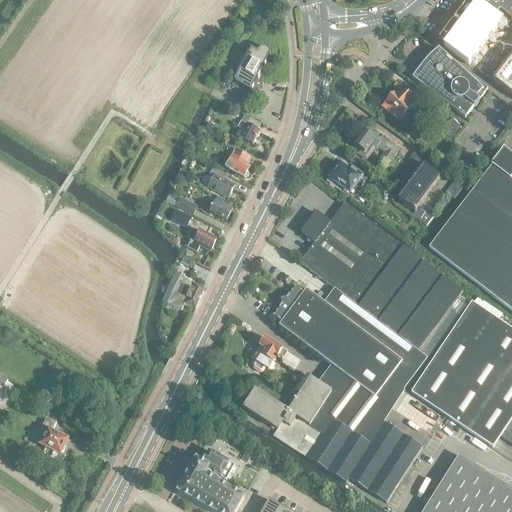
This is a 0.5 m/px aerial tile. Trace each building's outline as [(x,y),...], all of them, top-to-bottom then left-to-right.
[(441,37),(440,40),(466,60),(496,21),(494,19),(500,12),(511,21),(511,20),(511,0),(482,0),(478,6),(470,0),(469,1),(468,3),(467,2),(457,15),(458,15),(456,18),(461,22),(459,26),(453,22),(452,24),(451,24),(441,37)] [(252,50),(251,53),(235,85),(240,88),(239,90),(250,96),(254,87),(263,91),(263,83),(258,80),(268,61),(270,57),(270,55),(270,53),(269,51),(267,50),(266,49),(264,49),(262,49),(260,50),(258,51),(258,53),(252,50)] [(426,62),(412,80),(465,120),(474,108),(475,108),(476,107),(477,106),(478,104),(479,103),(479,102),(488,90),(469,76),(468,77),(439,50),(437,52),(431,57),(426,62)] [(511,90),(511,68),(501,82),(511,90)] [(415,103),(400,90),(384,108),(399,121),(410,109),(413,112),(418,106),(415,103)] [(418,106),(413,112),(435,131),(440,126),(418,106)] [(245,117),(244,119),(239,129),(245,132),(241,140),(254,146),(261,133),(257,132),(261,125),(245,117)] [(451,139),(459,128),(452,121),(443,133),(451,139)] [(382,141),(366,129),(354,145),(360,150),(357,154),(364,159),(367,158),(375,148),(377,149),(378,147),(385,153),(382,158),(390,164),(399,151),(383,139),(382,141)] [(252,159),(245,155),(247,151),(228,142),(226,146),(235,151),(232,157),(232,158),(226,170),(245,178),(245,177),(248,176),(249,174),(248,172),(249,170),(247,169),(252,159)] [(414,151),(408,160),(416,166),(423,157),(414,151)] [(511,312),(511,162),(503,156),(494,168),(492,167),(429,249),(511,312)] [(450,173),(457,164),(452,160),(445,169),(450,173)] [(359,191),(365,184),(361,180),(362,178),(346,166),(344,168),(340,165),(327,182),(340,192),(342,188),(350,194),(355,188),(359,191)] [(425,166),(398,201),(415,213),(412,216),(427,227),(433,218),(419,207),(440,178),(425,166)] [(229,200),(236,186),(227,181),(230,176),(214,168),(210,175),(213,177),(207,189),(229,200)] [(384,200),(390,193),(374,181),(369,188),(384,200)] [(446,192),(455,198),(462,189),(454,182),(446,192)] [(169,197),(166,203),(185,212),(193,216),(197,209),(181,200),(180,202),(169,197)] [(210,213),(227,221),(233,208),(223,203),(225,200),(218,197),(214,205),(211,204),(209,204),(208,205),(206,208),(206,210),(207,211),(210,213)] [(462,292),(369,222),(345,204),(330,224),(317,214),(302,234),(315,243),(300,264),(324,282),(335,290),(324,305),(306,291),(304,295),(295,288),(273,318),(282,325),(279,328),(326,363),(331,366),(392,412),(407,391),(405,390),(428,360),(469,305),(458,297),(462,292)] [(185,212),(182,219),(190,223),(193,216),(185,212)] [(176,235),(190,243),(188,248),(198,253),(200,248),(211,253),(217,239),(200,231),(194,242),(192,238),(197,228),(183,221),(176,235)] [(186,265),(193,269),(196,263),(185,257),(182,263),(186,265)] [(184,304),(196,308),(205,288),(193,283),(194,281),(175,273),(170,284),(162,302),(182,310),(184,304)] [(321,292),(318,297),(325,302),(328,296),(321,292)] [(511,330),(472,303),(411,394),(494,447),(500,438),(511,445),(511,330)] [(300,362),(266,339),(265,340),(262,340),(260,343),(260,346),(261,346),(260,348),(261,348),(258,352),(257,352),(252,360),(255,362),(253,366),(253,369),(259,373),(262,373),(265,369),(268,371),(276,359),(294,371),(300,362)] [(392,412),(381,404),(331,366),(318,384),(311,380),(300,397),(292,391),(286,401),(261,385),(245,409),(277,430),(274,435),(287,444),(287,445),(334,476),(346,483),(349,479),(386,504),(423,448),(385,423),(392,412)] [(0,382),(5,386),(10,379),(0,372),(0,382)] [(42,390),(50,394),(59,376),(52,372),(42,390)] [(60,454),(67,440),(51,432),(55,424),(46,420),(40,431),(46,434),(41,445),(48,448),(46,454),(53,457),(55,452),(60,454)] [(244,499),(235,493),(205,477),(208,471),(226,481),(235,466),(210,452),(203,464),(197,461),(179,494),(211,511),(236,511),(239,509),(241,504),(244,499)] [(239,461),(246,464),(249,459),(242,455),(239,461)] [(511,511),(511,490),(459,457),(424,511),(511,511)] [(269,501),(262,511),(279,511),(282,508),(269,501)]
